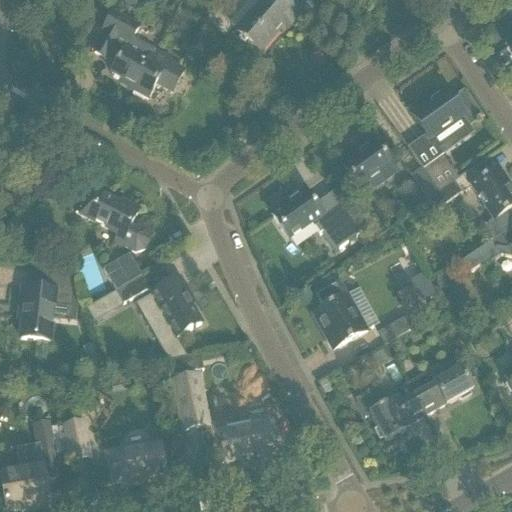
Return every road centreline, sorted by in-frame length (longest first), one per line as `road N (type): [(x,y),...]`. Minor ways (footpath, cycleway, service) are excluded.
road 1 (residential): [(357,509),(227,263),(212,202),(233,171),(442,24)]
road 2 (residential): [(511,125),(442,24)]
